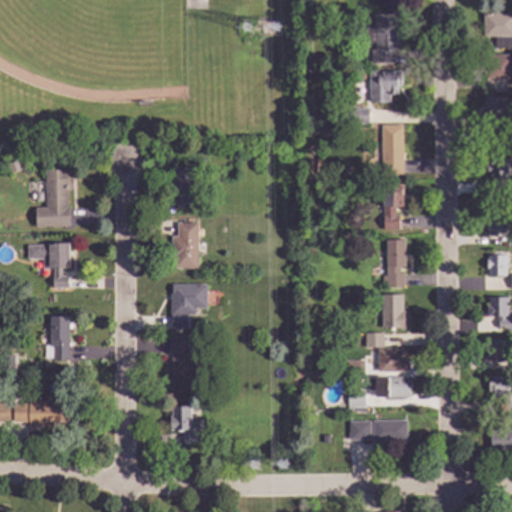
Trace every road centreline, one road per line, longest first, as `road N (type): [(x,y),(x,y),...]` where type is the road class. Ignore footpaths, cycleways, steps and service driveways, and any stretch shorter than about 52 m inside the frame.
road 1 (residential): [(511,484),(267,488),(0,474)]
road 2 (residential): [(450,511),(442,0)]
road 3 (residential): [(125,481),(125,159)]
